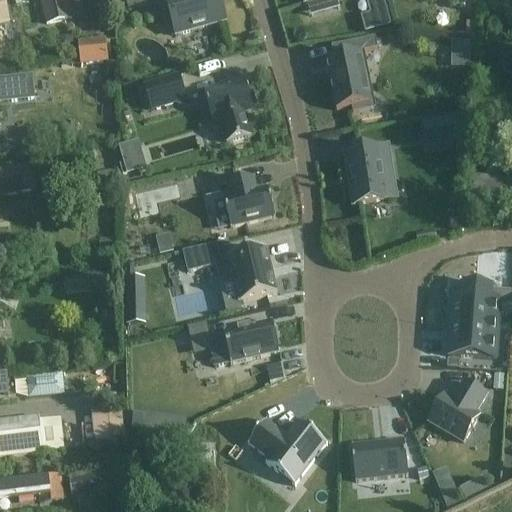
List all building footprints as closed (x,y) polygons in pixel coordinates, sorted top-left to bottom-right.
[(40,0),(44,15),(47,29),(72,23),(67,0),(40,0)] [(226,24),(219,0),(170,0),(171,3),(166,4),(176,39),(226,24)] [(450,0),(450,8),(464,9),(464,0),(450,0)] [(326,63),(337,114),(352,111),(353,116),(372,113),(360,56),(378,52),(376,40),(332,49),(334,61),(326,63)] [(80,47),(83,70),(108,67),(106,44),(80,47)] [(186,104),(179,79),(145,89),(152,113),(186,104)] [(0,106),(34,103),(31,82),(0,84),(0,106)] [(245,85),(204,96),(213,125),(220,123),(227,146),(251,139),(244,116),(254,113),(253,110),(257,109),(252,95),(249,96),(245,85)] [(423,126),(427,147),(464,140),(461,120),(423,126)] [(393,184),(388,149),(345,156),(349,177),(348,177),(350,188),(354,208),(389,202),(389,201),(386,202),(383,186),(393,184)] [(0,173),(0,190),(2,201),(38,194),(32,167),(0,173)] [(493,181),(475,179),(472,207),(511,210),(511,190),(492,189),(493,181)] [(230,200),(224,202),(231,231),(275,221),(268,191),(257,194),(254,181),(227,187),(230,200)] [(227,245),(184,255),(189,275),(217,268),(220,282),(233,279),(240,307),(243,306),(277,298),(266,252),(230,260),(227,245)] [(145,283),(126,283),(127,328),(146,327),(145,283)] [(452,300),(448,359),(496,363),(499,318),(511,319),(511,305),(511,294),(492,293),(492,289),(462,287),(461,300),(452,300)] [(224,338),(208,342),(215,371),(231,367),(231,368),(280,357),(272,326),(224,337),(224,338)] [(447,371),(459,372),(460,364),(448,363),(447,371)] [(27,383),(16,384),(17,397),(28,401),(65,398),(63,375),(26,378),(27,383)] [(444,398),(428,425),(464,446),(480,419),(475,417),(487,398),(465,385),(454,404),(444,398)] [(90,415),(94,445),(123,442),(119,411),(90,415)] [(0,460),(43,456),(39,421),(0,425),(0,460)] [(267,424),(248,448),(249,449),(250,448),(269,463),(267,466),(266,465),(265,466),(295,489),(296,488),(295,488),(326,448),(327,449),(327,448),(298,425),(297,426),(298,426),(287,440),(285,442),(278,437),(280,435),(267,425),(268,424),(267,424)] [(404,444),(352,450),(356,485),(408,479),(404,444)] [(214,446),(186,445),(186,477),(215,478),(214,446)] [(69,480),(72,502),(125,496),(124,483),(134,482),(133,473),(69,480)] [(0,504),(47,499),(55,498),(53,479),(0,485),(0,504)]
